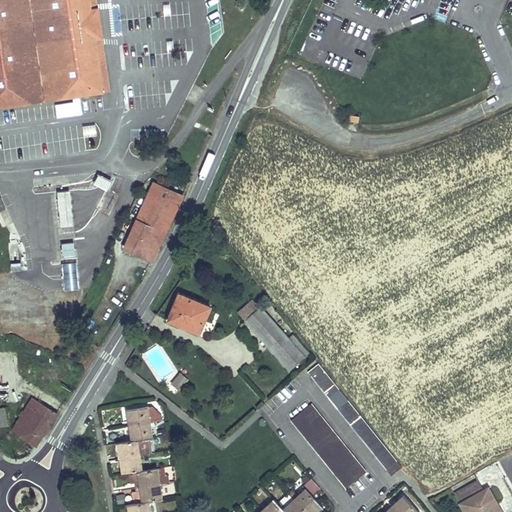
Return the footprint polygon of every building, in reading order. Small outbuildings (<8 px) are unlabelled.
[(0,0),(0,109),(104,93),(96,41),(102,40),(97,10),(91,11),(89,0),(0,0)] [(95,0),(89,0),(91,11),(97,10),(95,0)] [(102,40),(96,41),(104,93),(110,92),(102,40)] [(83,136),(96,136),(96,124),(83,124),(83,136)] [(99,175),(94,185),(107,192),(112,182),(99,175)] [(153,183),(124,249),(139,256),(140,255),(152,261),(159,248),(158,248),(176,209),(177,209),(182,196),(153,183)] [(57,193),(61,227),(73,226),(69,192),(57,193)] [(62,245),(63,257),(75,256),(74,244),(62,245)] [(62,265),(64,291),(79,290),(77,264),(62,265)] [(210,307),(180,294),(169,320),(199,332),(210,307)] [(255,311),(245,320),(289,369),(308,352),(292,335),(287,339),(260,308),(259,309),(252,300),(248,303),(255,311)] [(248,303),(238,312),(245,320),(255,311),(248,303)] [(319,362),(308,371),(392,475),(402,467),(319,362)] [(180,371),(170,382),(178,390),(189,379),(180,371)] [(14,428),(13,430),(36,445),(57,412),(33,397),(27,407),(14,428)] [(20,403),(8,420),(9,425),(14,428),(27,407),(20,403)] [(312,404),(291,421),(346,488),(366,471),(312,404)] [(147,405),(127,409),(130,425),(133,440),(130,441),(118,442),(121,457),(124,474),(135,472),(138,472),(140,486),(143,502),(140,502),(129,504),(130,511),(148,511),(147,501),(163,499),(158,468),(142,471),(137,439),(153,437),(147,405)] [(0,408),(0,426),(9,425),(8,420),(6,407),(0,408)] [(127,409),(125,409),(127,426),(130,441),(133,440),(130,425),(127,409)] [(118,442),(116,443),(118,458),(121,474),(124,474),(121,457),(118,442)] [(313,511),(321,505),(312,495),(320,489),(311,479),(303,486),(305,488),(282,510),(273,500),(258,511),(313,511)] [(479,480),(455,494),(465,511),(497,511),(484,490),(479,480)] [(502,511),(489,487),(484,490),(497,511),(502,511)] [(418,511),(419,511),(404,495),(384,511),(418,511)]
